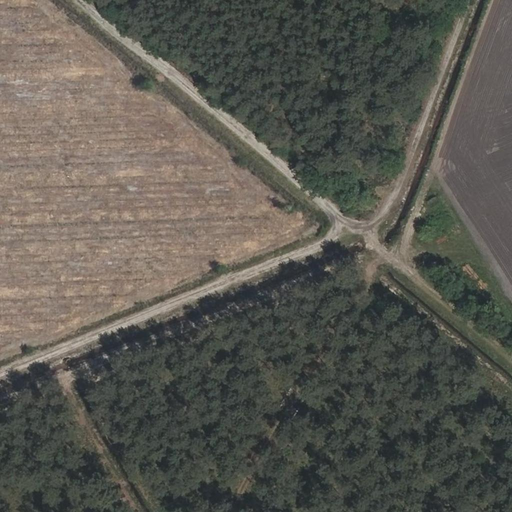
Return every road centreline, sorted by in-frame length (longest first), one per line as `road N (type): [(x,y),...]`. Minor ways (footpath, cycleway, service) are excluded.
road 1 (track): [(0,375),(360,226),(396,193),(470,0)]
road 2 (track): [(89,0),(511,362)]
